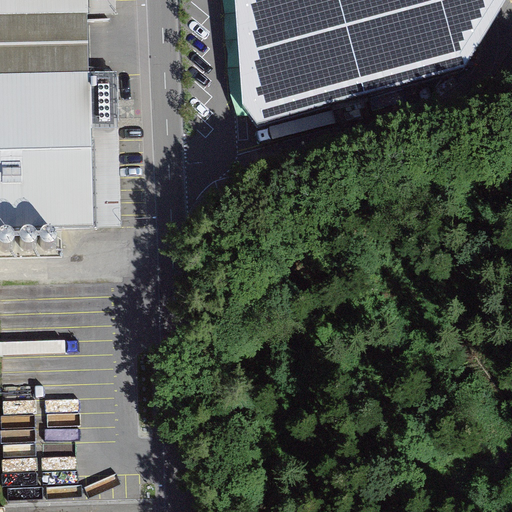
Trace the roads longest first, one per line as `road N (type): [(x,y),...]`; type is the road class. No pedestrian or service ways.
road 1 (unclassified): [(179,511),(159,0)]
road 2 (unknown): [(161,43),(0,49)]
